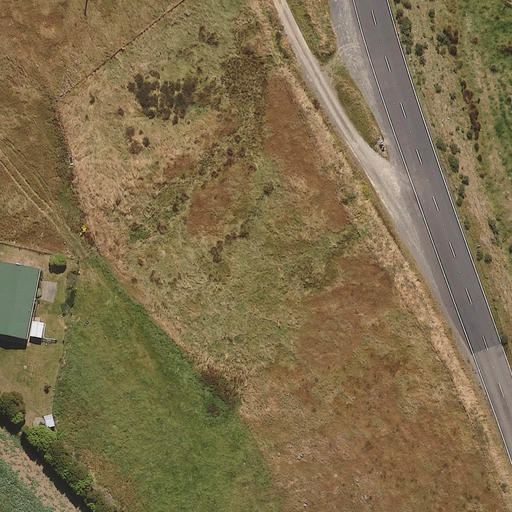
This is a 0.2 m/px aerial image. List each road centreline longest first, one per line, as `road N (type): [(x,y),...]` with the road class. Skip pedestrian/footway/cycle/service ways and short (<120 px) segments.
road 1 (secondary): [(511,417),(370,0)]
road 2 (track): [(276,0),(380,185),(437,212)]
